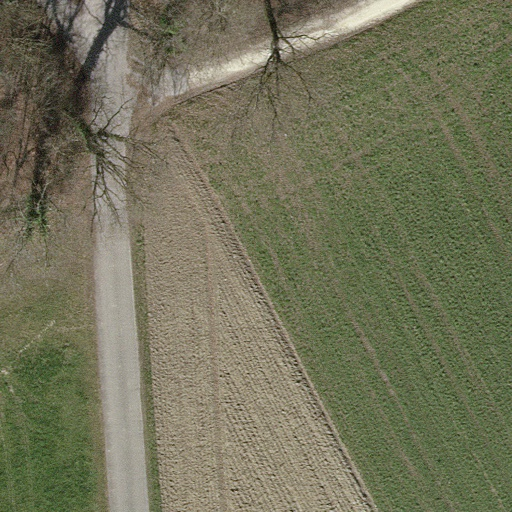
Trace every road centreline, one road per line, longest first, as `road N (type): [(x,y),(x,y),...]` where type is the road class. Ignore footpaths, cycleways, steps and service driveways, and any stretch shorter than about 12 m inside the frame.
road 1 (unclassified): [(131,511),(102,86),(111,0)]
road 2 (track): [(45,0),(102,86),(190,83),(392,0)]
